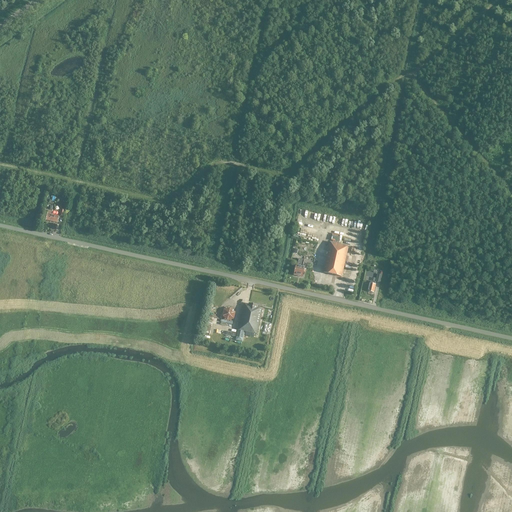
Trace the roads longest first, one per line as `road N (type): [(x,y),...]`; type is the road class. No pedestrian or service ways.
road 1 (unclassified): [(511,338),(0,226)]
road 2 (track): [(0,164),(157,199),(218,162),(284,173),(412,73)]
